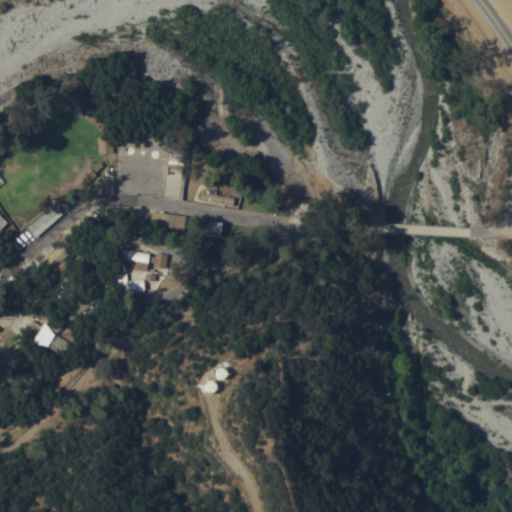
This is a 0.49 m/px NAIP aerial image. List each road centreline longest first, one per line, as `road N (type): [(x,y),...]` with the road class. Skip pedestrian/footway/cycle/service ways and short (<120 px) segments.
road 1 (track): [(0,443),(133,328)]
road 2 (track): [(255,511),(221,425),(218,385)]
